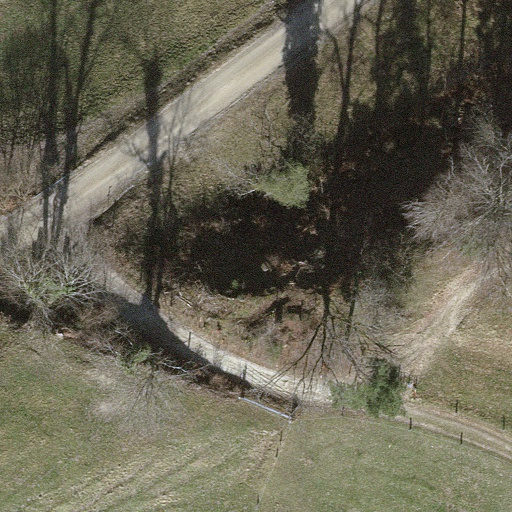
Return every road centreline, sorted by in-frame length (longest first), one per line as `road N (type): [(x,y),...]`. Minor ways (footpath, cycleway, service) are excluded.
road 1 (track): [(386,411),(236,372),(151,336),(89,281),(79,209)]
road 2 (track): [(79,209),(369,0)]
road 3 (track): [(511,467),(386,411)]
